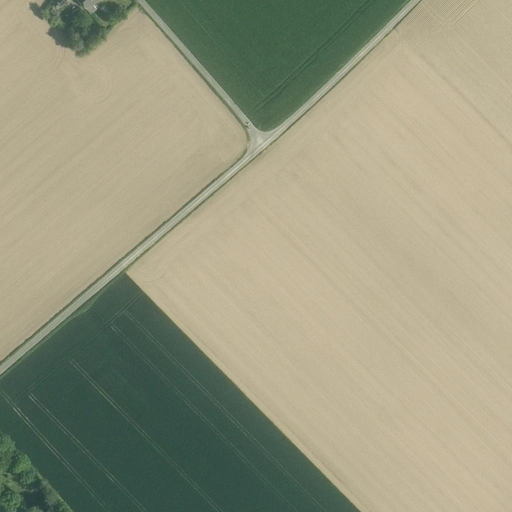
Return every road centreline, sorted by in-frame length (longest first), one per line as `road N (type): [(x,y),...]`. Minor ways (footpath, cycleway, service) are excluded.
road 1 (unclassified): [(0,372),(291,120),(416,0)]
road 2 (track): [(264,143),(140,0)]
